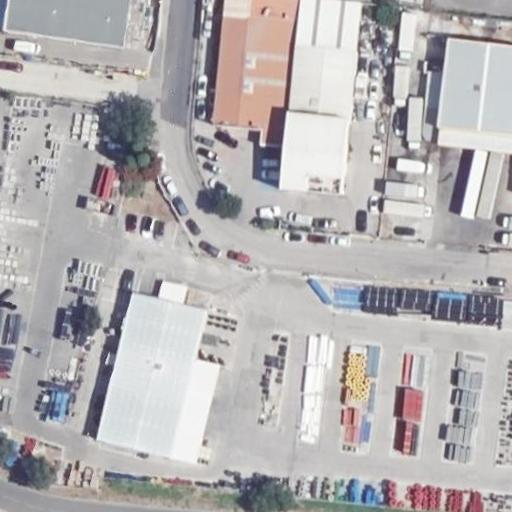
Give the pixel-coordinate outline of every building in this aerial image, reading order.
[(119,53),(127,0),(10,0),(4,35),(119,53)] [(302,48),(306,0),(250,0),(248,22),(225,20),(214,130),(259,135),(258,147),(293,151),(296,117),(302,48)] [(501,50),(456,44),(447,133),(493,138),(501,50)] [(302,48),(296,117),(293,151),(289,192),(349,198),(356,123),(362,53),(302,48)] [(511,50),(501,50),(493,138),(511,140),(511,50)] [(447,133),(446,149),(491,154),(493,138),(447,133)] [(511,157),(511,140),(493,138),(491,154),(511,157)] [(101,444),(175,462),(210,314),(136,297),(101,444)]
